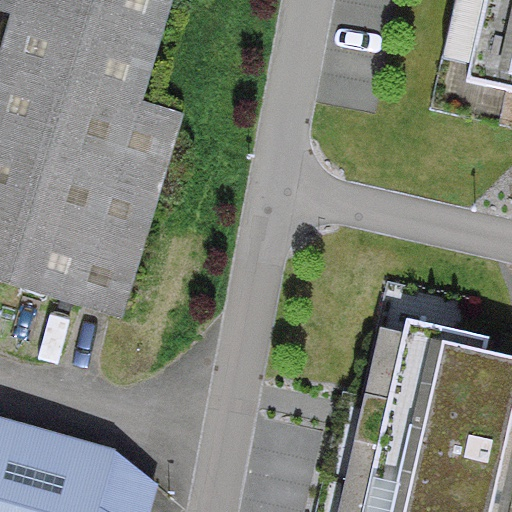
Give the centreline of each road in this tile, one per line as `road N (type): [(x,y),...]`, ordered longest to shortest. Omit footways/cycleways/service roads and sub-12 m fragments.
road 1 (residential): [(212,511),(276,189)]
road 2 (residential): [(511,238),(276,189)]
road 3 (residential): [(276,189),(315,0)]
